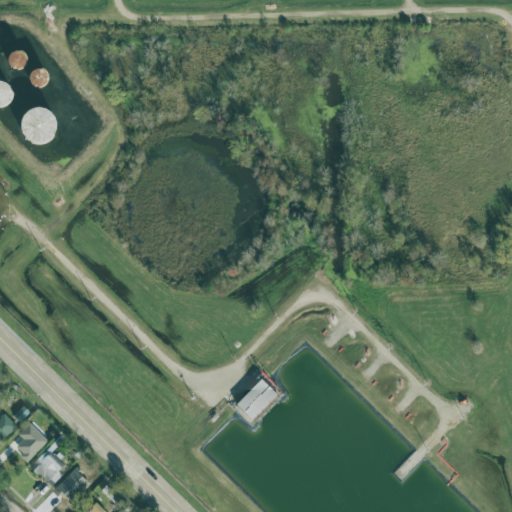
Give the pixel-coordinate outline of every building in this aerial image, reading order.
[(15,51),(17,68),(32,66),(30,49),(15,51)] [(56,80),(49,66),(35,72),(41,86),(56,80)] [(37,83),(34,70),(28,71),(31,84),(37,83)] [(0,82),(0,106),(21,100),(14,78),(0,82)] [(33,145),(64,138),(57,105),(25,113),(33,145)] [(280,393),(264,378),(239,404),(255,419),(280,393)] [(0,416),(0,436),(3,439),(17,426),(4,413),(0,416)] [(48,441),(30,422),(19,433),(24,439),(16,447),(29,460),(48,441)] [(66,468),(49,449),(31,465),(49,484),(66,468)]
